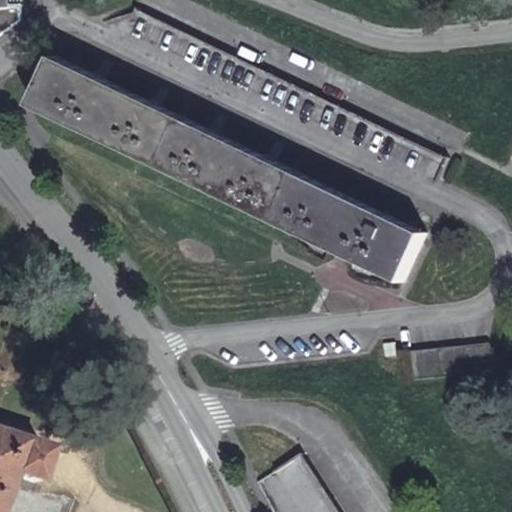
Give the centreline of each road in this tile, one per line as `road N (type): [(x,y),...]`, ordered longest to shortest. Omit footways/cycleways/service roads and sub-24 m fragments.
road 1 (residential): [(148,358),(175,345),(475,307),(503,282),(506,246),(486,218),(51,18)]
road 2 (residential): [(0,154),(148,358)]
road 3 (residential): [(278,0),(403,43),(511,34)]
road 4 (residential): [(148,358),(231,511)]
